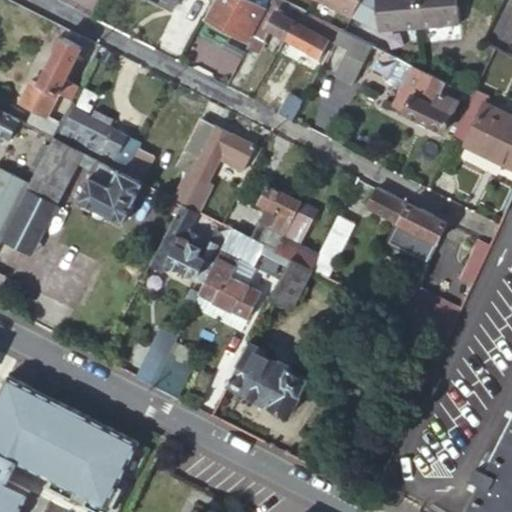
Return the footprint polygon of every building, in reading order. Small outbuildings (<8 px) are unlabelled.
[(150,0),(168,9),(172,0),(150,0)] [(214,0),(204,20),(245,41),(262,8),(247,0),(214,0)] [(270,0),(252,36),(264,43),(270,31),(320,56),(329,37),(334,39),(339,30),(279,0),(270,0)] [(357,0),(308,0),(348,19),(357,0)] [(453,0),(373,0),(375,34),(455,27),(453,0)] [(354,38),(339,30),(334,39),(350,47),(354,38)] [(264,43),(252,36),(246,48),(258,54),(264,43)] [(372,47),(354,38),(350,47),(335,75),(353,85),(372,47)] [(70,105),(78,89),(62,81),(78,50),(58,39),(35,84),(34,85),(54,96),(70,105)] [(473,98),(398,60),(387,83),(402,91),(394,108),(445,133),(460,104),(468,108),(473,98)] [(34,85),(35,84),(28,80),(16,103),(30,110),(43,117),(54,96),(34,85)] [(452,139),(465,146),(486,104),(492,94),(478,87),(473,98),(468,108),(452,139)] [(287,101),(300,108),(304,100),(291,93),(287,101)] [(279,116),(293,123),(300,108),(287,101),(279,116)] [(465,146),(511,170),(511,118),(486,104),(465,146)] [(23,123),(27,125),(53,139),(60,126),(43,117),(30,110),(23,123)] [(21,122),(0,111),(0,137),(10,143),(21,122)] [(137,149),(139,145),(74,111),(65,127),(116,153),(109,167),(124,175),(137,149)] [(178,203),(215,129),(201,122),(164,196),(178,203)] [(116,153),(65,127),(58,141),(85,155),(99,162),(109,167),(116,153)] [(255,149),(215,129),(178,203),(184,206),(194,211),(219,163),(242,174),(255,149)] [(85,155),(58,141),(55,140),(31,185),(29,189),(59,204),(79,165),(85,155)] [(151,156),(137,149),(124,175),(137,182),(151,156)] [(79,165),(94,172),(99,162),(85,155),(79,165)] [(137,182),(124,175),(109,167),(99,162),(94,172),(78,202),(121,224),(142,185),(137,182)] [(0,243),(1,242),(29,189),(31,185),(0,169),(0,243)] [(59,204),(29,189),(1,242),(31,257),(59,204)] [(286,234),(301,207),(266,190),(258,205),(265,209),(258,223),(270,229),(262,246),(277,253),(286,234)] [(436,247),(447,226),(378,190),(367,212),(401,229),(436,247)] [(315,214),(301,207),(286,234),(301,242),(315,214)] [(311,271),(327,279),(355,226),(339,218),(322,252),(311,271)] [(258,223),(249,239),(262,246),(270,229),(258,223)] [(393,244),(428,262),(436,247),(401,229),(393,244)] [(202,247),(170,230),(165,240),(175,245),(166,263),(196,278),(208,255),(213,258),(220,245),(207,239),(202,247)] [(249,239),(233,231),(201,293),(200,297),(246,321),(259,295),(249,290),(252,283),(245,280),(262,246),(249,239)] [(291,261),(311,271),(322,252),(301,242),(286,234),(277,253),(291,261)] [(175,245),(165,240),(156,258),(166,263),(175,245)] [(459,278),(472,284),(489,248),(477,241),(459,278)] [(301,288),(311,271),(291,261),(271,301),(290,311),(295,301),(299,303),(306,290),(301,288)] [(200,297),(201,293),(194,289),(187,301),(195,305),(200,297)] [(401,317),(446,340),(459,313),(414,290),(401,317)] [(153,387),(174,347),(178,338),(160,329),(135,378),(153,387)] [(112,340),(101,361),(120,371),(131,350),(112,340)] [(248,345),(227,386),(285,416),(304,380),(286,372),(291,363),(279,357),(275,366),(259,358),(262,352),(248,345)] [(153,387),(178,400),(192,372),(188,370),(195,358),(174,347),(153,387)] [(0,511),(19,511),(30,493),(7,481),(16,462),(54,481),(56,476),(77,487),(75,491),(106,506),(138,442),(107,426),(106,429),(88,420),(89,418),(50,398),(48,400),(35,393),(36,391),(7,377),(0,389),(0,511)] [(511,511),(511,419),(488,464),(482,461),(476,474),(482,477),(464,511),(511,511)]
